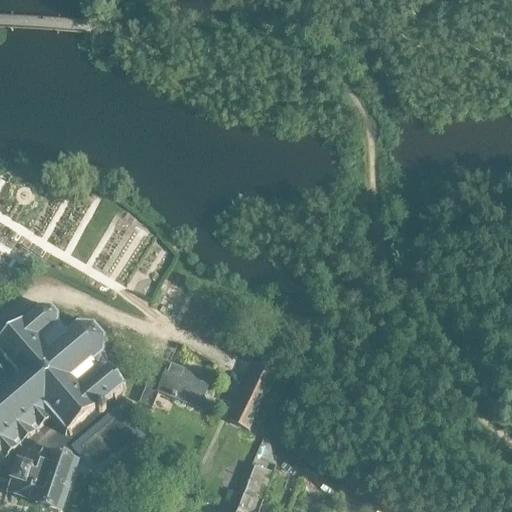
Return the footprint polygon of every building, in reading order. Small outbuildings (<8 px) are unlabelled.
[(0,467),(2,466),(4,467),(10,474),(6,485),(9,486),(14,488),(22,490),(19,500),(38,506),(37,508),(50,511),(59,511),(61,507),(74,466),(22,448),(38,434),(40,436),(42,434),(41,432),(54,420),(66,435),(64,436),(67,438),(70,436),(72,439),(75,437),(72,433),(98,411),(101,414),(105,415),(108,412),(109,408),(106,405),(113,399),(115,401),(117,399),(115,397),(123,391),(125,391),(126,388),(123,388),(109,371),(109,369),(107,368),(101,361),(102,360),(104,362),(106,359),(103,357),(105,344),(108,343),(107,340),(104,341),(96,331),(97,328),(94,326),(93,329),(79,329),(78,326),(75,327),(76,330),(67,337),(60,329),(58,327),(58,321),(61,320),(60,317),(57,318),(52,312),(53,310),(50,309),(49,311),(39,310),(38,309),(35,311),(37,312),(24,324),(22,321),(19,323),(22,326),(0,344),(0,362),(6,369),(0,374),(0,467)] [(210,383),(169,366),(161,385),(149,380),(139,404),(152,409),(159,393),(199,410),(210,383)] [(256,366),(228,423),(248,433),(276,375),(256,366)] [(256,511),(266,488),(271,474),(254,468),(237,511),(256,511)] [(270,511),(278,492),(266,488),(256,511),(270,511)] [(224,505),(233,509),(238,497),(228,494),(224,505)]
